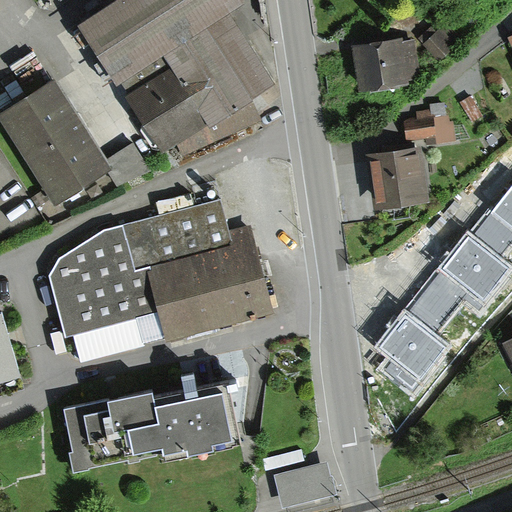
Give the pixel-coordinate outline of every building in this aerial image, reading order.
[(242,0),(116,0),(77,26),(142,125),(161,153),(177,144),(184,156),(260,115),(251,101),(277,84),(231,14),(246,5),(242,0)] [(422,39),(425,43),(423,45),(440,62),(459,44),(442,26),(433,34),(431,31),(422,39)] [(359,93),(410,85),(409,80),(414,80),(421,79),(415,40),(404,41),(404,38),(352,45),(359,93)] [(55,78),(0,112),(0,117),(54,204),(107,172),(113,169),(107,160),(55,78)] [(472,95),(460,102),(472,123),(484,116),(472,95)] [(431,104),(432,109),(415,111),(416,120),(406,122),(408,141),(426,139),(427,144),(457,140),(454,120),(450,121),(449,115),(447,115),(445,102),(431,104)] [(134,143),(107,160),(113,169),(107,172),(117,188),(151,171),(134,143)] [(375,209),(430,201),(422,147),(396,151),(367,155),(375,209)] [(511,184),(407,317),(435,339),(465,300),(479,311),(511,270),(498,259),(511,243),(511,184)] [(162,335),(266,308),(245,228),(226,233),(217,198),(102,228),(58,256),(48,277),(65,336),(155,310),(162,335)] [(0,376),(18,372),(8,338),(1,312),(0,311),(0,376)] [(414,390),(447,348),(435,339),(407,317),(383,347),(398,359),(389,370),(414,390)] [(511,340),(503,345),(511,362),(511,340)] [(74,453),(70,454),(74,473),(90,470),(89,468),(127,461),(128,464),(139,462),(140,460),(187,450),(189,457),(214,452),(212,444),(238,438),(227,385),(192,392),(155,399),(153,391),(115,399),(65,409),(74,453)] [(302,449),(263,459),(266,471),(305,461),(302,449)] [(276,476),(284,508),(338,495),(334,476),(330,477),(327,464),(276,476)]
